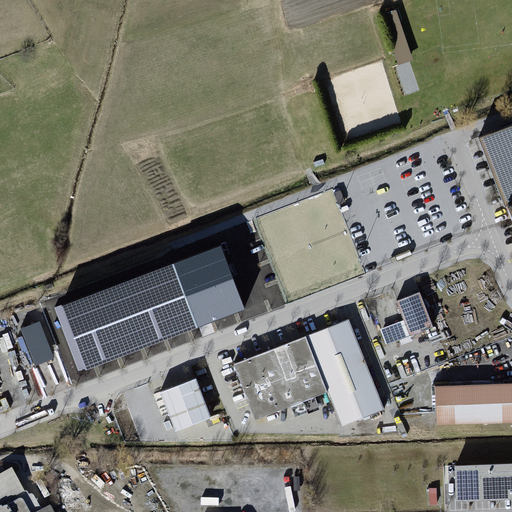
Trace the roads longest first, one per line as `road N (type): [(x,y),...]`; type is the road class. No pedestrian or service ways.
road 1 (residential): [(0,426),(494,239)]
road 2 (unknown): [(207,346),(242,420),(267,424),(340,400)]
road 3 (residential): [(511,117),(458,137),(494,239)]
